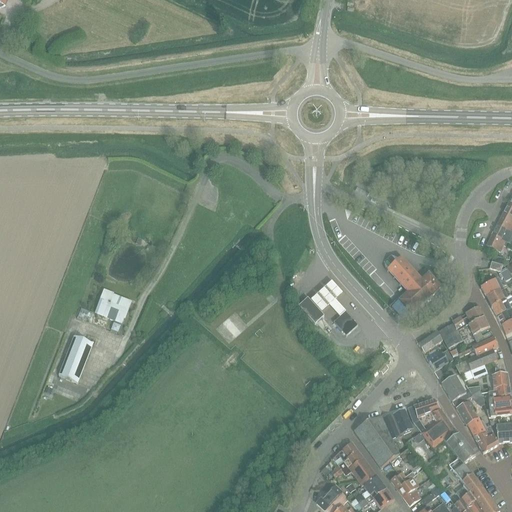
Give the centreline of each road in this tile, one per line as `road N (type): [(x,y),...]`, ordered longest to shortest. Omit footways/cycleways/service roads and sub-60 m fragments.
road 1 (unclassified): [(0,54),(89,81),(319,45)]
road 2 (primary): [(0,109),(222,112)]
road 3 (unclassified): [(319,45),(349,44),(439,74),(501,79)]
road 4 (tertiary): [(404,345),(329,258),(314,216)]
